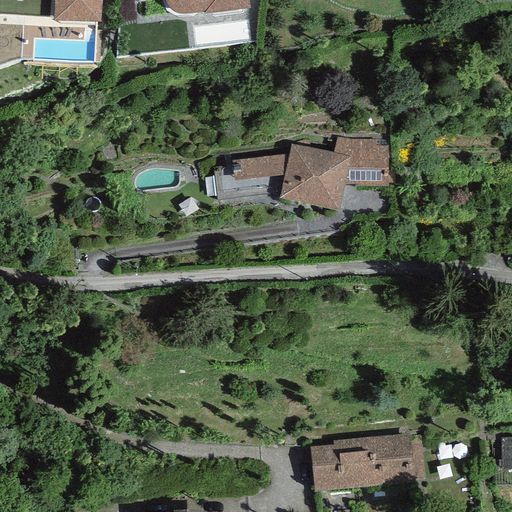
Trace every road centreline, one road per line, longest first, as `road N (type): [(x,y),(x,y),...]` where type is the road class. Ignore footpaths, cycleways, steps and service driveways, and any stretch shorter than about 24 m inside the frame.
road 1 (trunk): [(511,393),(0,310)]
road 2 (residential): [(0,275),(81,283),(415,267),(511,276)]
road 3 (unknown): [(0,384),(78,440),(177,463),(266,457),(280,469),(287,502),(223,504)]
